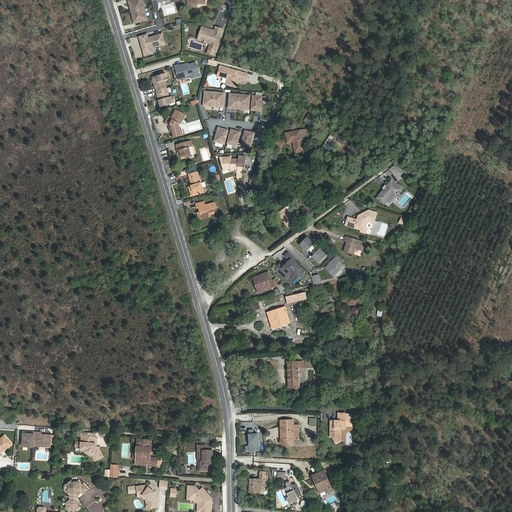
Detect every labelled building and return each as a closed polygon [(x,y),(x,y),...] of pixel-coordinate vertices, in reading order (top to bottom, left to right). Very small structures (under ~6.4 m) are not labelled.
[(143,0),(135,0),(130,1),(133,12),(145,9),(143,0)] [(136,23),(148,20),(145,9),(133,12),(136,23)] [(216,26),(214,30),(213,34),(209,33),(211,29),(201,26),(198,38),(202,39),(202,37),(206,39),(205,42),(210,43),(207,52),(214,55),(222,28),(216,26)] [(149,34),(141,36),(144,45),(145,44),(146,47),(145,47),(147,55),(154,53),(153,48),(167,43),(164,34),(150,38),(149,34)] [(195,60),(186,63),(188,69),(189,71),(190,72),(189,74),(188,73),(186,74),(179,76),(181,85),(185,84),(186,84),(188,85),(192,84),(193,82),(193,81),(201,79),(198,69),(198,66),(197,66),(195,60)] [(222,66),(219,75),(229,78),(229,80),(228,83),(236,85),(238,80),(240,80),(241,77),(242,72),(222,66)] [(166,73),(152,78),(153,80),(154,83),(157,91),(167,88),(164,81),(168,80),(166,73)] [(170,97),(167,88),(157,91),(159,100),(160,102),(161,107),(176,102),(174,96),(170,97)] [(216,92),(206,91),(205,106),(215,106),(216,92)] [(225,107),(226,93),(216,92),(215,106),(225,107)] [(241,95),(231,94),(230,108),(240,109),(241,95)] [(251,96),(241,95),(240,109),(250,110),(251,96)] [(262,111),(263,97),(253,96),(252,110),(262,111)] [(186,115),(177,110),(173,118),(170,117),(166,123),(171,125),(173,126),(174,130),(174,133),(174,136),(184,134),(182,127),(180,128),(179,124),(180,122),(182,123),(186,115)] [(310,124),(314,119),(315,118),(309,114),(304,120),(310,124)] [(228,131),(218,128),(214,142),(224,145),(228,131)] [(308,128),(286,133),(288,144),(293,143),(295,154),(306,151),(303,136),(309,135),(308,128)] [(242,132),(232,130),(228,143),(238,146),(242,132)] [(256,134),(246,131),(242,144),(252,147),(256,134)] [(342,144),(346,136),(341,134),(337,141),(342,144)] [(320,150),(327,155),(334,146),(330,143),(334,137),(331,135),(320,150)] [(192,139),(178,144),(179,149),(181,148),(182,152),(184,156),(187,155),(188,157),(194,155),(191,145),(194,144),(192,139)] [(232,158),(221,160),(225,174),(231,172),(237,171),(238,173),(238,174),(243,175),(244,172),(244,169),(246,169),(247,158),(240,157),(239,160),(232,160),(232,158)] [(402,169),(396,165),(391,169),(395,174),(402,169)] [(402,169),(395,174),(400,177),(407,172),(402,169)] [(199,170),(189,172),(193,184),(190,185),(192,194),(205,190),(199,170)] [(403,190),(391,181),(387,187),(388,187),(385,190),(377,199),(385,205),(393,195),(399,194),(403,190)] [(297,188),(291,192),(297,200),(302,196),(297,188)] [(205,202),(198,204),(199,208),(200,207),(201,212),(203,216),(210,214),(218,212),(216,203),(206,206),(205,202)] [(288,206),(286,207),(292,214),(294,213),(295,212),(290,204),(288,206)] [(292,214),(286,207),(278,213),(288,227),(296,221),(292,214)] [(356,222),(346,219),(344,226),(360,231),(363,229),(365,225),(368,223),(372,224),(375,214),(369,212),(361,216),(360,215),(357,217),(356,222)] [(333,243),(325,236),(322,240),(330,247),(333,243)] [(314,244),(307,237),(299,245),(306,252),(314,244)] [(344,238),(343,242),(345,243),(342,253),(351,255),(353,249),(360,252),(363,244),(354,241),(354,242),(352,242),(353,241),(344,238)] [(319,249),(312,257),(319,263),(326,256),(319,249)] [(288,252),(284,257),(288,261),(281,268),(279,265),(275,269),(287,280),(290,276),(289,275),(294,271),(297,274),(301,269),(293,262),(296,259),(288,252)] [(334,258),(324,269),(333,277),(343,266),(334,258)] [(301,269),(297,274),(301,278),(305,273),(301,269)] [(275,286),(273,281),(270,282),(266,272),(253,278),(259,292),(275,286)] [(318,275),(311,277),(314,285),(320,284),(318,275)] [(308,299),(306,292),(286,297),(288,304),(308,299)] [(291,323),(286,306),(267,312),(272,329),(291,323)] [(288,388),(300,388),(300,361),(288,361),(288,388)] [(338,420),(330,420),(330,429),(334,429),(334,435),(332,436),(335,443),(341,440),(341,429),(346,429),(346,426),(351,426),(352,414),(346,413),(346,412),(338,412),(338,420)] [(285,440),(286,444),(295,444),(295,440),(300,440),(300,434),(298,434),(298,431),(295,431),(295,420),(281,420),(281,440),(285,440)] [(254,434),(254,430),(250,430),(250,432),(249,432),(250,444),(249,444),(250,452),(260,451),(258,434),(254,434)] [(31,434),(24,433),(23,444),(29,444),(28,447),(34,447),(34,446),(46,447),(46,444),(51,444),(52,435),(39,434),(39,433),(31,432),(31,434)] [(0,454),(12,443),(5,436),(0,440),(0,454)] [(97,461),(105,457),(99,448),(97,448),(98,444),(99,444),(99,438),(96,438),(85,437),(83,437),(83,443),(82,448),(82,450),(87,451),(94,455),(97,461)] [(155,442),(140,441),(139,453),(138,464),(161,465),(162,456),(155,455),(155,442)] [(214,446),(200,446),(200,457),(201,457),(203,457),(203,469),(213,469),(213,465),(213,461),(215,461),(215,458),(213,457),(213,455),(215,454),(215,451),(214,451),(214,446)] [(215,465),(213,465),(213,469),(203,469),(203,457),(201,457),(201,471),(215,471),(215,465)] [(119,477),(120,465),(113,465),(112,477),(119,477)] [(312,476),(321,494),(334,488),(325,470),(312,476)] [(268,471),(258,471),(258,478),(249,478),(248,492),(258,492),(258,485),(266,486),(267,476),(268,476),(268,471)] [(84,495),(90,489),(85,484),(83,485),(80,481),(77,483),(74,483),(72,480),(67,484),(70,487),(70,489),(68,491),(72,495),(71,499),(67,503),(69,505),(66,508),(69,511),(71,510),(72,511),(74,511),(76,511),(77,511),(81,508),(79,506),(82,504),(78,500),(80,494),(82,493),(84,495)] [(160,480),(159,488),(168,489),(168,480),(160,480)] [(292,484),(291,481),(287,482),(288,486),(286,487),(290,497),(288,498),(290,503),(299,499),(297,494),(301,492),(297,483),(292,484)] [(158,493),(149,486),(139,487),(140,493),(140,497),(144,496),(145,495),(148,497),(151,497),(152,504),(148,504),(149,508),(159,507),(158,493)] [(197,487),(190,487),(190,496),(193,496),(193,498),(197,498),(201,504),(201,507),(202,507),(202,511),(201,511),(211,511),(210,509),(210,507),(212,505),(209,502),(207,501),(207,500),(210,498),(211,497),(204,489),(200,492),(197,487)] [(326,505),(338,501),(336,495),(324,499),(326,505)] [(199,504),(199,511),(202,511),(202,507),(201,507),(201,504),(197,498),(193,498),(193,496),(190,496),(189,499),(196,500),(199,504)]
